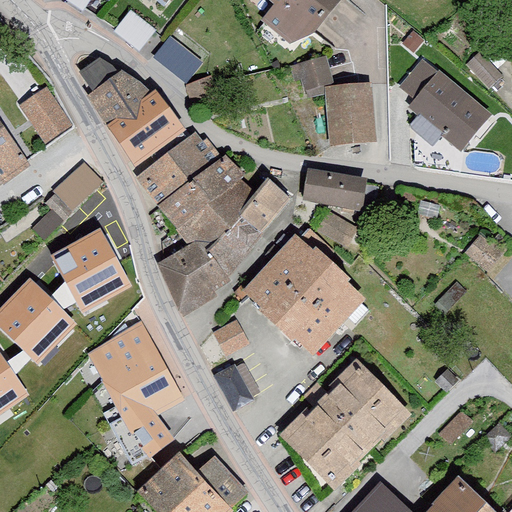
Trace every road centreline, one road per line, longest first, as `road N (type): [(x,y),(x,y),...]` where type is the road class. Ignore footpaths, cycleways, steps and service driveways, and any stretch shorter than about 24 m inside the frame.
road 1 (residential): [(281,511),(161,302),(132,206),(46,33)]
road 2 (residential): [(511,195),(251,152),(199,123),(138,69),(75,36),(46,33)]
